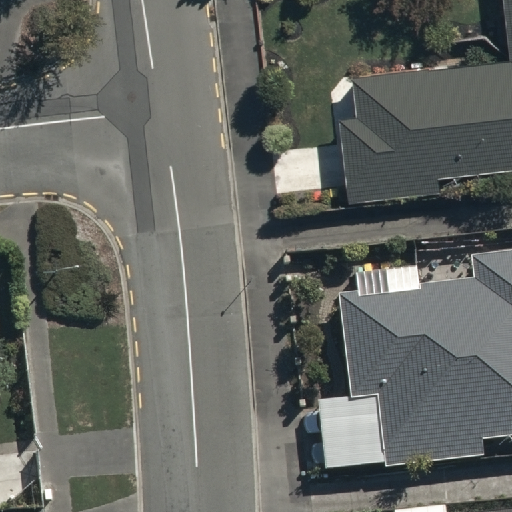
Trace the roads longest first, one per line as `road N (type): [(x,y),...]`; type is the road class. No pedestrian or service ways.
road 1 (tertiary): [(200,511),(181,236),(161,108)]
road 2 (residential): [(0,129),(161,108)]
